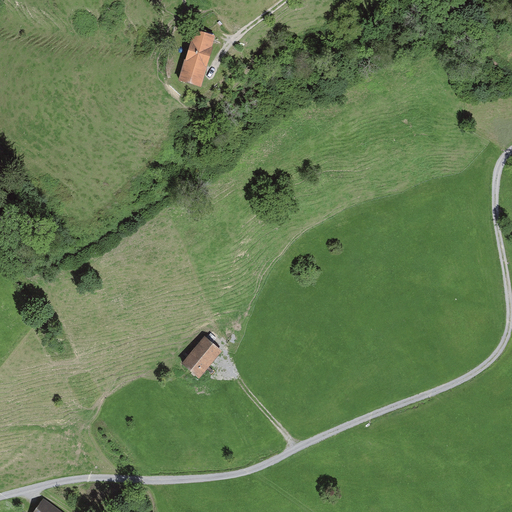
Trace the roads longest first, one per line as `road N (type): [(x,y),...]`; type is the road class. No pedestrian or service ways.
road 1 (track): [(252,470),(447,389),(497,354),(509,315),(492,191),(511,151)]
road 2 (track): [(0,499),(85,479),(252,470)]
